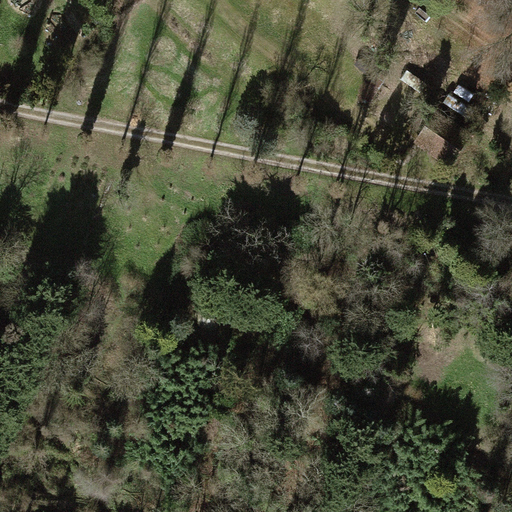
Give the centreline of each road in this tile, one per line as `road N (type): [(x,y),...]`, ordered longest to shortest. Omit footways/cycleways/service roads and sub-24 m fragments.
road 1 (track): [(511,206),(0,108)]
road 2 (track): [(367,119),(221,0)]
